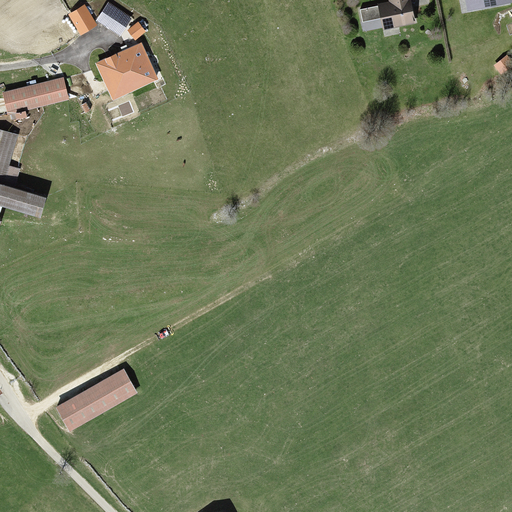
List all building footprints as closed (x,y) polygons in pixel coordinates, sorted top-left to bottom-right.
[(377,6),(382,30),(416,24),(411,0),(388,0),(389,4),(377,6)] [(511,0),(466,0),(468,9),(511,1),(511,0)] [(94,25),(84,7),(70,16),(80,34),(94,25)] [(141,45),(96,64),(111,99),(156,80),(141,45)] [(63,77),(0,92),(6,115),(68,100),(63,77)] [(0,130),(0,204),(39,215),(44,198),(14,190),(19,171),(8,168),(17,135),(0,130)] [(124,371),(57,408),(70,432),(138,394),(124,371)]
